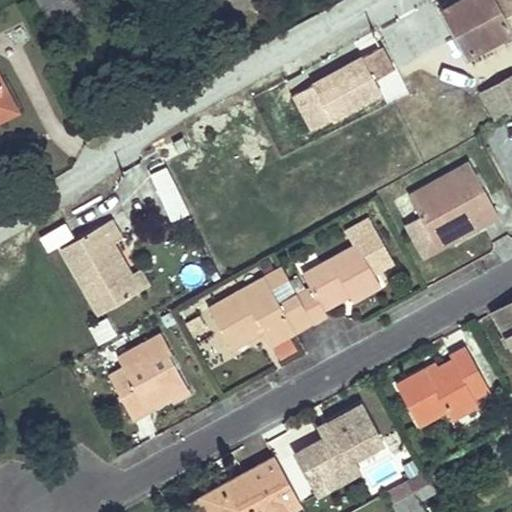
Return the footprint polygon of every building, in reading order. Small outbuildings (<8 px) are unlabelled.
[(79,9),(74,0),(38,0),(51,24),(79,9)] [(511,31),(511,29),(495,0),(439,0),(469,55),(511,31)] [(511,0),(495,0),(511,29),(511,0)] [(376,38),(425,11),(420,1),(370,28),(376,38)] [(381,48),(363,57),(375,78),(392,69),(381,48)] [(363,57),(296,93),(314,127),(381,91),(375,78),(363,57)] [(0,108),(14,102),(0,76),(0,108)] [(511,77),(499,85),(505,94),(511,107),(511,77)] [(511,111),(511,107),(505,94),(487,105),(497,121),(511,111)] [(0,119),(18,110),(14,102),(0,108),(0,119)] [(189,147),(182,136),(172,141),(179,153),(189,147)] [(170,219),(188,210),(165,159),(146,167),(170,219)] [(497,214),(469,162),(407,195),(418,215),(433,241),(456,228),(460,235),(497,214)] [(433,241),(418,215),(410,219),(428,252),(437,247),(433,241)] [(110,218),(62,246),(99,312),(149,284),(140,269),(134,273),(127,277),(108,243),(116,240),(121,237),(110,218)] [(355,237),(358,244),(303,274),(311,290),(299,296),(314,323),(327,315),(324,309),(320,301),(346,287),(349,294),(352,300),(381,285),(374,272),(367,259),(386,249),(370,219),(364,223),(368,230),(355,237)] [(66,221),(38,235),(46,249),(73,235),(66,221)] [(368,230),(364,223),(351,230),(355,237),(368,230)] [(437,247),(460,235),(456,228),(433,241),(437,247)] [(134,273),(116,240),(108,243),(127,277),(134,273)] [(393,262),(386,249),(367,259),(374,272),(393,262)] [(290,279),(283,267),(265,277),(269,284),(249,295),(246,288),(210,307),(233,348),(254,336),(247,324),(260,317),(266,329),(274,344),(314,323),(299,296),(296,291),(279,301),(272,289),(290,279)] [(269,284),(265,277),(246,288),(249,295),(269,284)] [(349,294),(346,287),(320,301),(324,309),(349,294)] [(511,342),(511,301),(494,311),(511,342)] [(107,316),(88,326),(97,343),(116,333),(107,316)] [(266,329),(260,317),(247,324),(254,336),(266,329)] [(172,352),(161,333),(118,356),(124,367),(110,374),(131,415),(148,405),(146,402),(168,390),(172,397),(188,388),(169,354),(172,352)] [(489,386),(466,345),(450,353),(452,358),(439,365),(428,371),(426,366),(401,380),(424,421),(448,408),(453,416),(479,402),(475,394),(489,386)] [(437,361),(426,366),(428,371),(439,365),(437,361)] [(382,444),(358,404),(327,421),(332,430),(323,435),(295,451),(319,497),(360,475),(352,461),(382,444)] [(332,430),(327,421),(319,426),(323,435),(332,430)] [(287,511),(301,504),(274,455),(234,477),(237,484),(224,491),(220,485),(202,495),(211,511),(287,511)] [(399,511),(437,491),(425,468),(386,490),(397,511),(399,511)] [(237,484),(234,477),(220,485),(224,491),(237,484)] [(211,511),(202,495),(190,501),(196,511),(211,511)]
